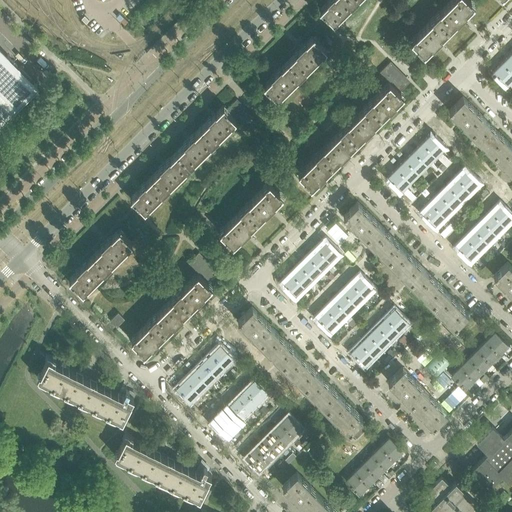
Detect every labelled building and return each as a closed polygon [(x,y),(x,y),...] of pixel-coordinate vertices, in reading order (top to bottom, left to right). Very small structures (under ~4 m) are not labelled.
[(354,0),(353,0),(327,0),(326,1),(327,1),(319,9),(320,9),(327,16),(333,21),(354,0)] [(460,19),(463,15),(474,4),(473,4),(470,1),(469,0),(451,0),(435,16),(449,29),(459,19),(460,19)] [(435,44),(439,40),(439,39),(449,29),(435,16),(411,40),(416,46),(423,53),(424,54),(434,43),(435,44)] [(312,62),(326,48),(320,42),(321,42),(314,35),(313,34),(302,45),(300,47),(309,56),(308,57),(312,62)] [(0,124),(39,86),(0,46),(0,124)] [(312,62),(308,57),(309,56),(300,47),(298,48),(298,49),(295,52),(288,59),(302,73),(312,62)] [(511,55),(510,54),(502,62),(511,72),(511,55)] [(287,87),(302,73),(288,59),(278,69),(276,71),(284,80),(282,82),(287,87)] [(384,76),(394,66),(389,62),(379,72),(384,76)] [(511,78),(511,72),(502,62),(493,71),(507,84),(511,78)] [(389,82),(399,71),(394,66),(384,76),(389,82)] [(287,87),(282,82),(284,80),(276,71),(274,73),(263,84),(264,85),(271,92),(271,91),(277,97),(287,87)] [(394,86),(404,76),(399,71),(389,82),(394,86)] [(399,91),(409,81),(404,76),(394,86),(399,91)] [(392,106),(395,103),(396,102),(403,94),(402,94),(399,91),(394,86),(389,82),(368,103),(381,116),(391,106),(392,106)] [(471,132),(485,118),(463,96),(449,110),(471,132)] [(231,114),(241,104),(236,99),(226,109),(231,114)] [(381,116),(368,103),(343,127),(357,140),(364,133),(367,130),(367,131),(371,127),(372,126),(371,126),(374,123),(381,116)] [(214,140),(231,123),(235,119),(231,114),(226,109),(223,106),(224,105),(223,104),(215,112),(211,116),(201,127),(214,140)] [(235,119),(245,109),(241,104),(231,114),(235,119)] [(240,124),(250,114),(245,109),(235,119),(240,124)] [(245,129),(255,119),(250,114),(240,124),(245,129)] [(493,154),(507,140),(485,118),(471,132),(493,154)] [(214,140),(201,127),(191,137),(191,136),(187,140),(186,140),(187,141),(176,151),(190,164),(214,140)] [(357,140),(343,127),(319,151),(333,165),(343,155),(347,151),(357,140)] [(444,147),(431,133),(422,142),(436,155),(444,147)] [(511,173),(511,145),(507,140),(493,154),(511,173)] [(436,155),(422,142),(414,150),(427,164),(436,155)] [(427,164),(414,150),(405,159),(418,172),(427,164)] [(165,189),(186,168),(190,164),(176,151),(166,161),(162,165),(152,175),(157,181),(165,189)] [(333,165),(319,151),(298,172),(304,178),(304,179),(311,185),(310,186),(310,187),(318,179),(319,179),(323,175),(322,175),(333,165)] [(418,172),(405,159),(397,167),(410,181),(418,172)] [(446,166),(442,162),(438,166),(442,170),(446,166)] [(410,181),(397,167),(388,176),(401,190),(410,181)] [(479,181),(466,169),(465,168),(456,177),(460,180),(470,190),(479,181)] [(165,189),(157,181),(152,175),(142,185),(138,189),(130,197),(131,198),(131,197),(138,204),(144,210),(165,189)] [(470,190),(460,180),(456,177),(448,185),(461,198),(470,190)] [(272,206),(282,195),(282,194),(279,191),(275,187),(275,188),(269,182),(244,206),(257,220),(268,210),(272,206)] [(461,198),(448,185),(439,194),(453,207),(461,198)] [(453,207),(439,194),(431,202),(444,215),(453,207)] [(380,223),(357,201),(343,215),(365,237),(380,223)] [(444,215),(431,202),(422,211),(435,224),(444,215)] [(511,216),(511,214),(500,202),(499,203),(491,211),(504,225),(511,216)] [(243,234),(248,230),(247,230),(257,220),(244,206),(219,231),(225,237),(232,244),(232,245),(243,234)] [(504,225),(491,211),(482,220),(496,233),(504,225)] [(496,233),(482,220),(474,228),(487,241),(496,233)] [(388,260),(402,246),(380,223),(365,237),(388,260)] [(132,242),(126,236),(119,229),(119,228),(108,239),(107,239),(103,243),(104,243),(94,253),(107,267),(132,242)] [(487,241),(474,228),(465,237),(479,250),(487,241)] [(479,250),(465,237),(456,245),(470,259),(479,250)] [(339,252),(325,238),(320,243),(316,248),(329,261),(339,252)] [(409,282),(424,268),(402,246),(388,260),(409,282)] [(329,261),(316,248),(308,256),(321,269),(329,261)] [(193,268),(203,258),(198,252),(188,263),(193,268)] [(82,291),(107,267),(94,253),(83,263),(83,264),(79,267),(79,268),(69,278),(69,279),(76,286),(76,285),(82,291)] [(321,269),(308,256),(299,264),(313,278),(321,269)] [(198,273),(208,263),(203,258),(193,268),(198,272),(198,273)] [(511,265),(507,261),(493,275),(511,293),(511,265)] [(203,277),(213,267),(208,263),(198,273),(203,277)] [(313,278),(299,264),(291,272),(305,286),(313,278)] [(207,282),(218,272),(213,267),(203,277),(207,282)] [(431,304),(446,290),(424,268),(409,282),(431,304)] [(210,285),(207,282),(203,277),(198,273),(198,272),(177,293),(190,307),(200,297),(204,293),(212,285),(211,284),(210,285)] [(305,286),(291,272),(282,281),(296,295),(305,286)] [(373,286),(360,273),(351,282),(364,295),(373,286)] [(364,295),(351,282),(342,290),(356,304),(364,295)] [(356,304),(342,290),(334,299),(347,312),(356,304)] [(468,312),(457,302),(446,290),(431,304),(454,326),(468,312)] [(176,321),(180,318),(180,317),(190,307),(177,293),(152,318),(165,331),(176,321)] [(347,312),(334,299),(325,307),(339,320),(347,312)] [(274,328),(252,306),(238,320),(260,343),(274,328)] [(339,320),(325,307),(317,316),(330,329),(339,320)] [(408,321),(394,307),(385,316),(399,329),(408,321)] [(118,312),(110,320),(116,326),(124,318),(118,312)] [(399,329),(385,316),(377,325),(390,338),(399,329)] [(165,331),(152,318),(131,339),(137,345),(144,352),(143,353),(151,346),(152,345),(155,342),(156,342),(155,341),(165,331)] [(390,338),(377,325),(369,333),(382,347),(390,338)] [(296,351),(285,340),(274,328),(260,343),(282,365),(296,351)] [(508,345),(494,331),(485,340),(498,354),(508,345)] [(382,347),(369,333),(360,342),(373,355),(382,347)] [(404,334),(399,339),(404,344),(409,340),(404,334)] [(498,354),(485,340),(477,348),(490,362),(498,354)] [(373,355),(360,342),(351,351),(364,364),(373,355)] [(233,357),(220,344),(210,353),(224,366),(233,357)] [(490,362),(477,348),(469,357),(482,370),(490,362)] [(304,387),(318,373),(296,351),(282,365),(304,387)] [(224,366),(210,353),(202,361),(216,374),(224,366)] [(45,358),(47,359),(38,377),(108,413),(119,418),(122,420),(131,402),(130,401),(133,397),(134,396),(133,396),(135,393),(132,390),(126,388),(124,391),(120,389),(118,392),(54,360),(56,358),(47,354),(45,358)] [(482,370),(469,357),(460,365),(473,379),(482,370)] [(216,374),(202,361),(194,369),(207,383),(216,374)] [(473,379),(460,365),(451,374),(464,388),(473,379)] [(424,389),(402,366),(388,380),(410,403),(424,389)] [(207,383),(194,369),(186,378),(199,391),(207,383)] [(340,395),(329,384),(318,373),(304,387),(326,409),(340,395)] [(199,391),(186,378),(176,387),(190,400),(199,391)] [(268,392),(254,378),(252,380),(245,387),(258,401),(268,392)] [(258,401),(245,387),(236,396),(250,409),(258,401)] [(447,411),(434,398),(424,389),(410,403),(433,425),(447,411)] [(362,417),(340,395),(326,409),(348,431),(350,430),(358,422),(362,417)] [(250,409),(236,396),(228,404),(242,417),(250,409)] [(242,417),(228,404),(220,413),(233,426),(242,417)] [(233,426),(220,413),(211,421),(224,435),(233,426)] [(302,426),(299,424),(289,413),(280,422),(293,435),(302,426)] [(293,435),(280,422),(271,430),(285,443),(293,435)] [(356,437),(364,429),(358,422),(350,430),(356,437)] [(511,427),(507,433),(503,436),(492,425),(477,440),(488,452),(485,455),(473,467),(490,484),(501,473),(509,481),(511,477),(511,427)] [(285,443),(271,430),(263,438),(276,452),(285,443)] [(122,436),(124,437),(115,455),(196,496),(199,497),(209,479),(208,479),(210,474),(211,475),(211,474),(205,471),(208,465),(201,458),(197,467),(196,470),(132,438),(133,436),(124,431),(122,436)] [(402,450),(389,436),(379,446),(393,459),(402,450)] [(276,452),(263,438),(254,447),(267,461),(276,452)] [(303,447),(297,442),(294,445),(299,450),(303,447)] [(393,459),(379,446),(371,454),(385,467),(393,459)] [(267,461),(254,447),(245,456),(262,473),(267,467),(264,464),(267,461)] [(385,467),(371,454),(362,463),(376,476),(385,467)] [(376,476),(362,463),(354,470),(368,484),(376,476)] [(368,484),(354,470),(346,479),(359,493),(368,484)] [(319,494),(296,471),(282,485),(305,508),(319,494)] [(486,511),(476,502),(477,502),(476,501),(476,502),(466,492),(466,491),(465,491),(456,481),(455,480),(451,485),(441,476),(441,477),(423,495),(423,494),(422,495),(432,504),(427,509),(428,509),(430,511),(486,511)] [(337,511),(328,503),(319,494),(305,508),(308,511),(337,511)]
